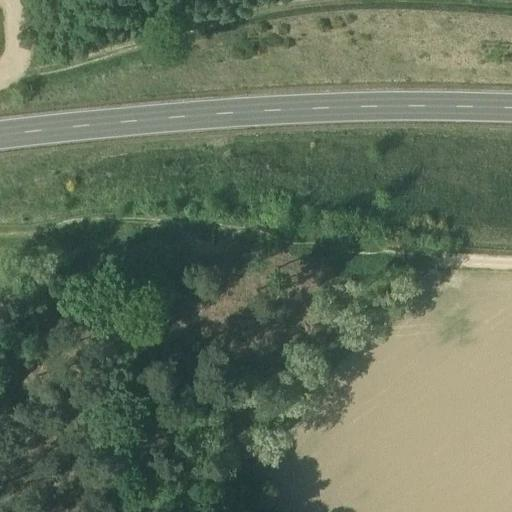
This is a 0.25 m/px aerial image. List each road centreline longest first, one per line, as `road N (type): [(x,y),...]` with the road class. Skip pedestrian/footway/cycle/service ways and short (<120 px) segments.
road 1 (primary): [(0,133),(302,115),(511,118)]
road 2 (track): [(280,0),(0,84)]
